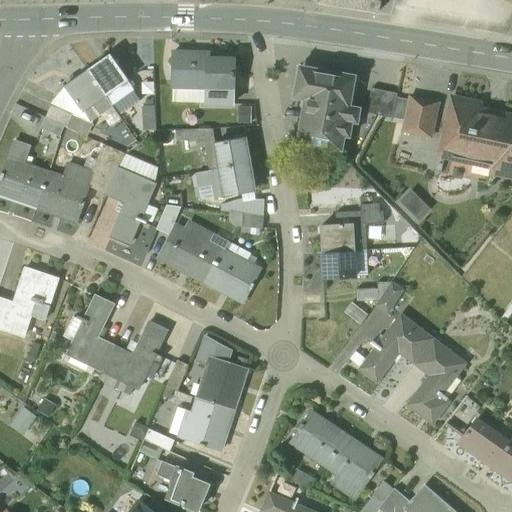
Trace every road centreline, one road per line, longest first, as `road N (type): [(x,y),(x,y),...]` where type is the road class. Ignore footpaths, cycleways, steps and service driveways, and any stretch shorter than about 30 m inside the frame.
road 1 (residential): [(286,362),(289,203),(259,19)]
road 2 (residential): [(0,229),(138,283),(286,362)]
road 3 (residential): [(286,362),(510,511)]
road 4 (secondary): [(259,19),(511,58)]
road 5 (residential): [(234,511),(286,362)]
road 6 (secondary): [(17,20),(153,16)]
